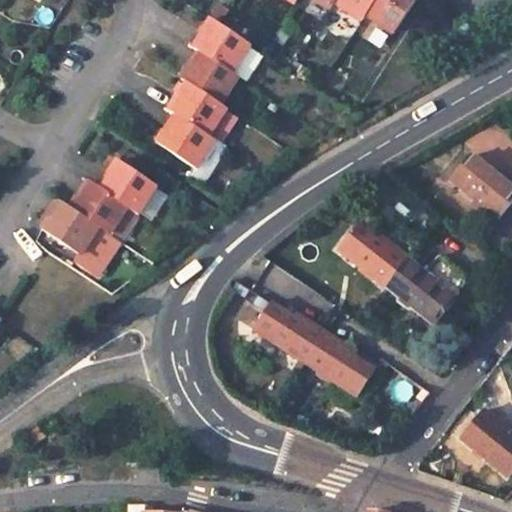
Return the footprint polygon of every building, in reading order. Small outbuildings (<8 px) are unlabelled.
[(334,0),(315,0),(329,9),(333,3),(334,0)] [(374,0),(334,0),(333,3),(361,21),(365,15),(374,0)] [(374,0),(365,15),(391,32),(412,0),(374,0)] [(211,20),(192,48),(199,52),(232,74),(250,47),(211,20)] [(243,81),(261,54),(250,47),(232,74),(238,78),(243,81)] [(199,52),(181,79),(187,83),(220,105),(238,78),(232,74),(199,52)] [(187,83),(169,111),(175,115),(209,138),(227,110),(220,105),(187,83)] [(175,115),(157,142),(195,168),(214,141),(209,138),(175,115)] [(470,153),(449,178),(496,218),(511,200),(511,182),(503,175),(500,179),(470,153)] [(135,213),(154,185),(118,162),(99,189),(126,207),(135,213)] [(88,182),(70,209),(98,227),(108,234),(126,207),(99,189),(88,182)] [(60,202),(42,230),(79,255),(98,227),(70,209),(60,202)] [(408,258),(390,244),(387,248),(356,224),(338,249),(385,286),(408,258)] [(385,286),(435,325),(470,280),(437,254),(424,270),(408,258),(385,286)] [(324,331),(306,320),(303,324),(270,302),(252,328),(305,361),(324,331)] [(305,361),(357,395),(374,369),(341,348),(344,344),(324,331),(305,361)] [(428,393),(421,387),(408,402),(416,408),(428,393)] [(407,420),(414,410),(406,404),(399,413),(407,420)] [(482,410),(459,438),(507,477),(511,470),(511,440),(497,429),(500,425),(482,410)]
